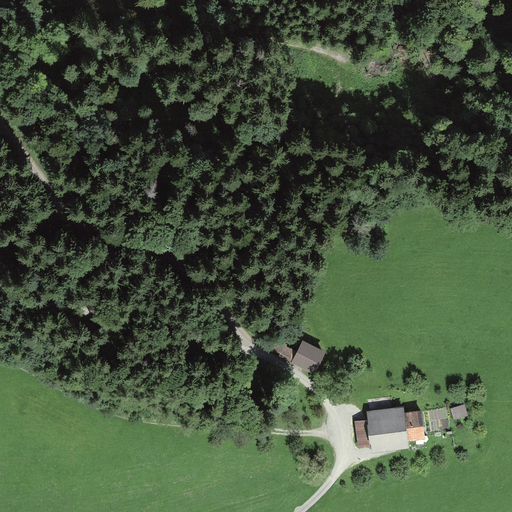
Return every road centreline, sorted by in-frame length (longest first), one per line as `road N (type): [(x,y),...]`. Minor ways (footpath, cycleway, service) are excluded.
road 1 (track): [(0,352),(127,416),(197,427),(342,430),(320,392),(263,354),(0,287)]
road 2 (track): [(263,354),(196,280),(74,213),(0,121)]
road 3 (track): [(305,46),(99,0)]
